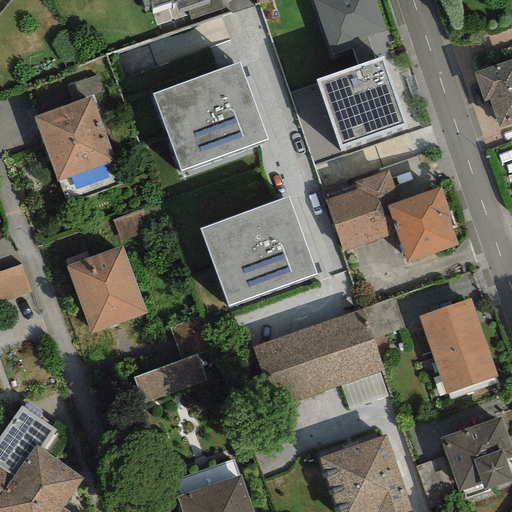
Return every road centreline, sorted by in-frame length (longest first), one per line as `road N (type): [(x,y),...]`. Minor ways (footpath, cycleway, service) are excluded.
road 1 (unknown): [(0,159),(117,511)]
road 2 (unclassified): [(405,0),(511,305)]
